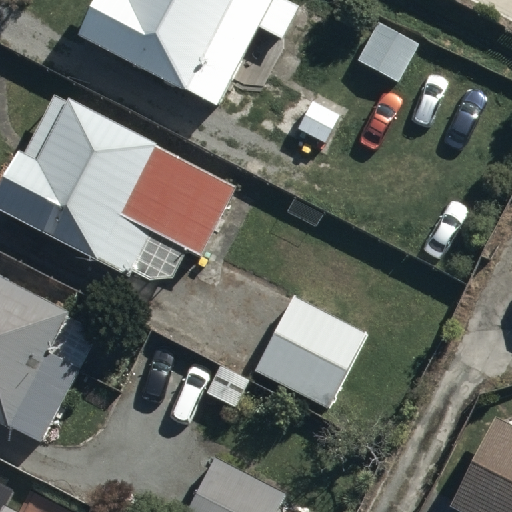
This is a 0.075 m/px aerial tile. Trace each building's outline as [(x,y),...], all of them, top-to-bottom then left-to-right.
[(281,47),(302,7),(288,0),(88,0),(70,34),(221,114),(262,37),(281,47)] [(275,119),(254,160),(315,192),(356,113),(312,89),(292,127),(275,119)] [(196,266),(237,189),(64,98),(3,213),(136,283),(157,245),(196,266)] [(425,263),(390,324),(430,348),(466,287),(425,263)] [(0,277),(0,432),(10,438),(17,428),(43,444),(83,377),(52,360),(75,322),(0,277)] [(303,298),(261,372),(325,408),(367,334),(303,298)] [(511,511),(511,421),(496,414),(451,501),(472,511),(511,511)] [(192,511),(266,511),(277,493),(219,462),(192,511)]
